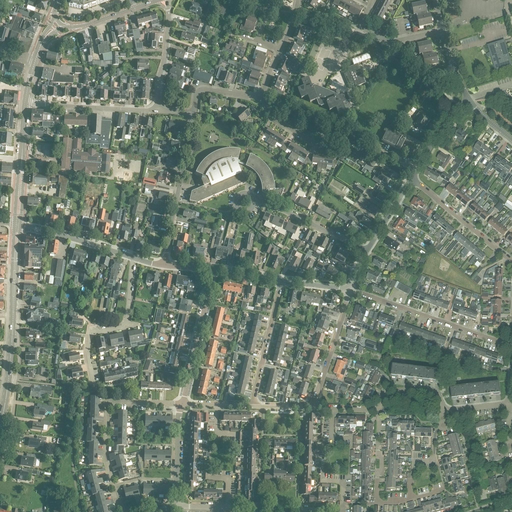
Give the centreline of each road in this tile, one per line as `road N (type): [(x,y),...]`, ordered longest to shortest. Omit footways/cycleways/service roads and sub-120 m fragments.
road 1 (secondary): [(0,428),(17,223)]
road 2 (residential): [(124,511),(105,456),(107,406),(182,404)]
road 3 (residential): [(511,346),(350,290)]
road 4 (residential): [(193,120),(165,264)]
road 5 (residential): [(182,404),(210,269)]
road 6 (residential): [(24,103),(156,111)]
road 7 (residential): [(511,261),(411,177)]
road 8 (residential): [(252,407),(281,280)]
road 9 (residential): [(350,290),(312,408)]
road 10 (residential): [(366,250),(253,201)]
road 11 (secondary): [(17,223),(24,103)]
road 12 (residential): [(377,410),(376,497),(409,499)]
